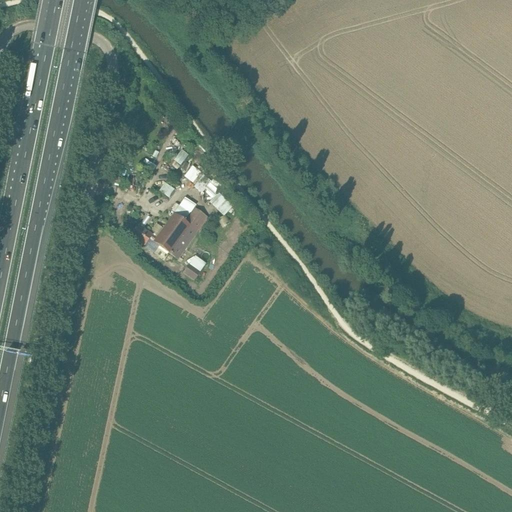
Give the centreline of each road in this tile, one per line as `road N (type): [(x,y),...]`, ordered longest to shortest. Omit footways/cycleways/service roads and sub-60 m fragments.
road 1 (unclassified): [(0,55),(10,29),(31,24),(100,40),(112,75),(23,511)]
road 2 (motorway): [(0,395),(79,0)]
road 3 (motorway): [(54,0),(0,274)]
